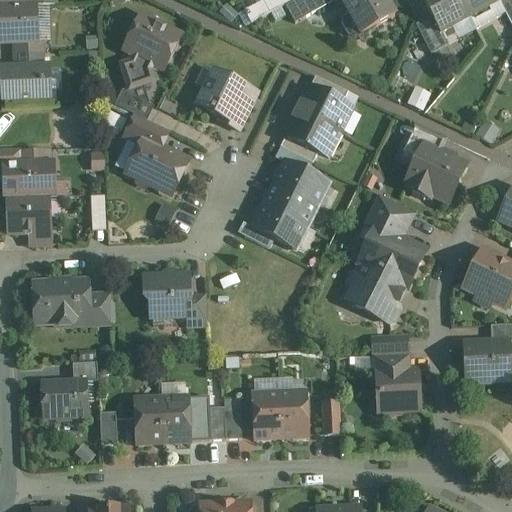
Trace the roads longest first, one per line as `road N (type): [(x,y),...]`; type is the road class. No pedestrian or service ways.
road 1 (residential): [(434,478),(437,289),(503,161)]
road 2 (residential): [(237,163),(207,224),(170,251),(0,271)]
road 3 (residential): [(150,482),(434,478)]
road 4 (residential): [(3,486),(150,482)]
